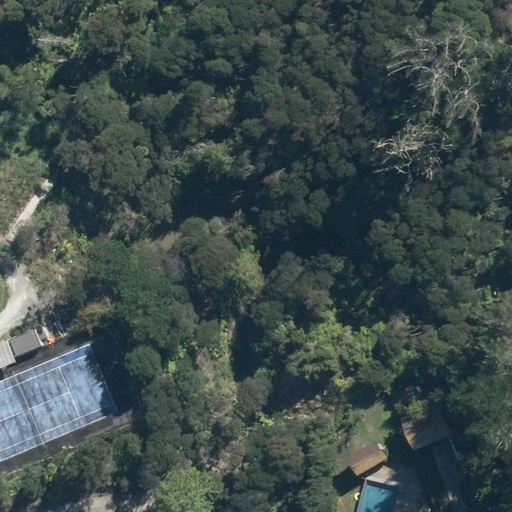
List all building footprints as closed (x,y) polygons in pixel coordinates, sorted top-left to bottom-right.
[(10,338),(0,342),(0,369),(0,370),(19,362),(10,338)] [(438,403),(399,417),(411,449),(450,434),(438,403)] [(458,432),(418,447),(442,511),(467,511),(462,496),(480,490),(458,432)] [(389,457),(378,437),(346,455),(357,475),(389,457)] [(424,511),(430,493),(400,486),(393,511),(424,511)] [(355,511),(361,511),(370,499),(352,488),(342,503),(355,511)]
